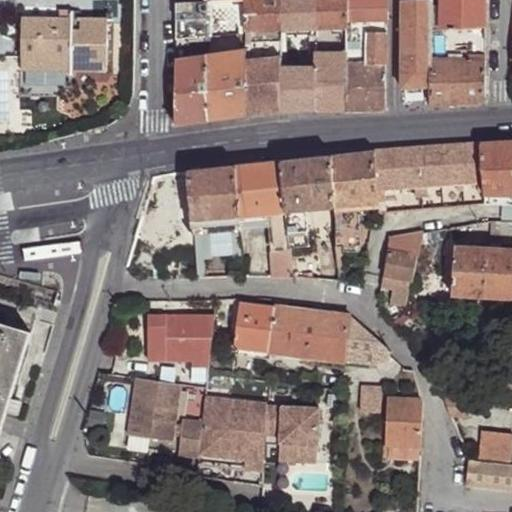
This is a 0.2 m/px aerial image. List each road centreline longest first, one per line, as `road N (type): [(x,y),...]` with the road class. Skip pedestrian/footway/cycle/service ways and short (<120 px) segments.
road 1 (residential): [(511,506),(441,492),(424,368),(353,300),(271,289),(110,288)]
road 2 (residential): [(16,177),(72,227),(86,256),(84,292),(39,439),(47,458)]
road 3 (residential): [(394,128),(154,154)]
road 4 (residential): [(47,458),(62,445),(110,288)]
road 5 (residential): [(153,0),(154,154)]
road 6 (residential): [(110,288),(123,229),(111,160)]
road 7 (residential): [(393,0),(394,128)]
road 8 (residential): [(500,123),(501,0)]
